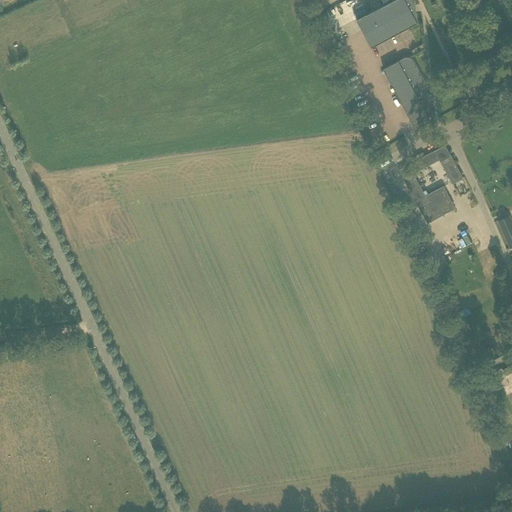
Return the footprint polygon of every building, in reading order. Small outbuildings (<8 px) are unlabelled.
[(418,22),(417,13),(414,0),(392,0),(357,19),(372,47),(418,22)] [(426,82),(425,80),(415,61),(414,59),(412,58),(410,57),(408,57),(406,57),(404,57),(383,69),(414,125),(431,116),(426,84),(426,82)] [(463,177),(453,160),(445,145),(400,170),(428,222),(455,208),(443,186),(425,196),(413,173),(440,158),(453,183),(463,177)] [(511,218),(510,214),(496,220),(509,248),(511,246),(511,218)] [(426,245),(416,250),(420,260),(431,255),(426,245)] [(477,252),(493,291),(506,286),(490,247),(477,252)] [(473,303),(486,301),(484,289),(471,292),(473,303)]
